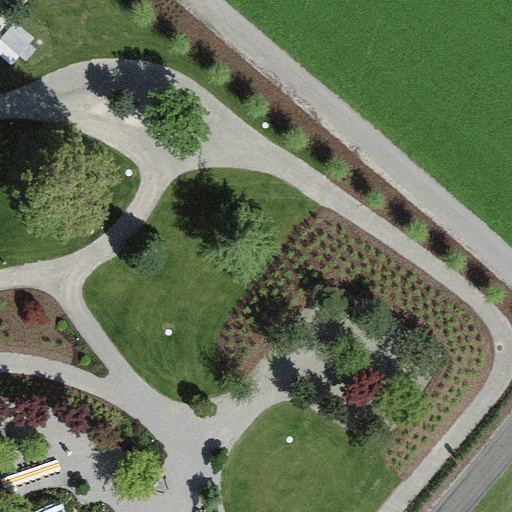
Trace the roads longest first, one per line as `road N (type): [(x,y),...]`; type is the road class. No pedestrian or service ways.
road 1 (unknown): [(122,511),(156,376),(143,295),(0,163)]
road 2 (track): [(511,212),(257,0)]
road 3 (unclassified): [(413,511),(511,399)]
